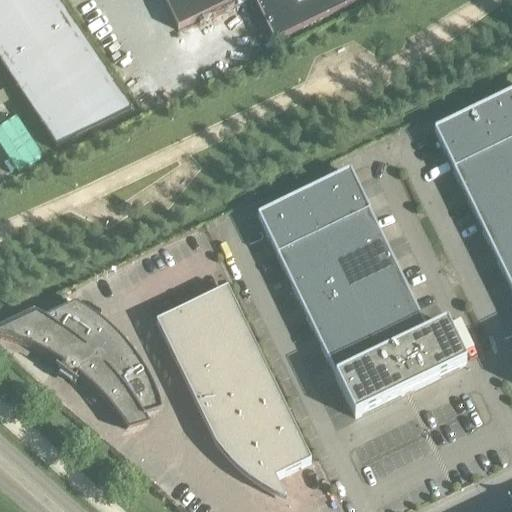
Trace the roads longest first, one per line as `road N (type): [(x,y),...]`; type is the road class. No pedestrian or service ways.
road 1 (unclassified): [(366,511),(226,217),(372,149),(511,429)]
road 2 (unclassified): [(511,351),(403,133),(511,81)]
